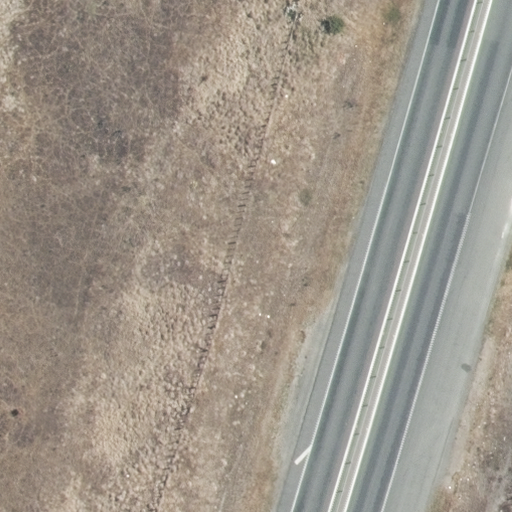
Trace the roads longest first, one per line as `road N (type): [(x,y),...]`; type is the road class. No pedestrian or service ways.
road 1 (trunk): [(308,511),(463,0)]
road 2 (trunk): [(511,17),(366,511)]
